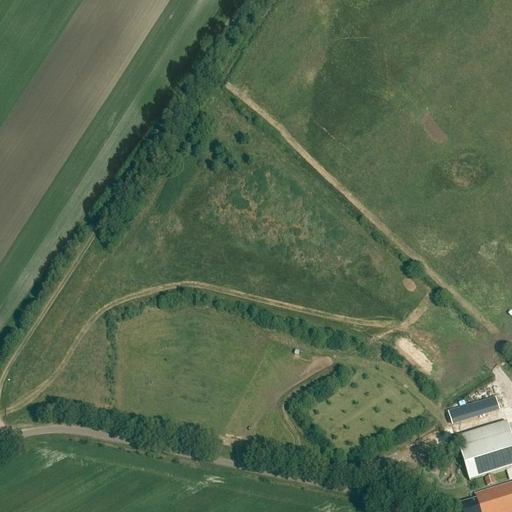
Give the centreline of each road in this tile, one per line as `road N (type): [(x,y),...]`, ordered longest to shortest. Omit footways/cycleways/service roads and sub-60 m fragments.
road 1 (track): [(242,0),(2,379),(0,399)]
road 2 (unclassified): [(398,511),(291,477),(68,431),(5,436)]
